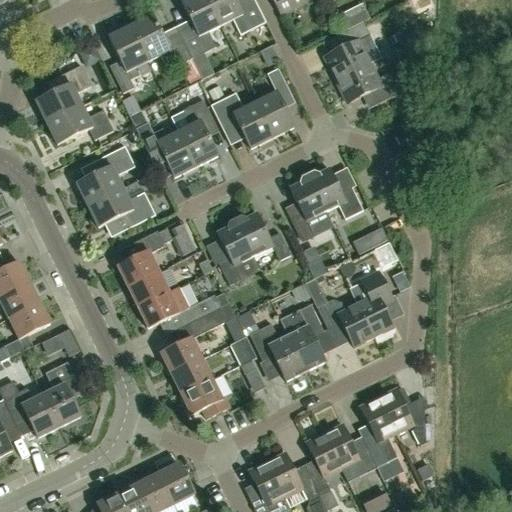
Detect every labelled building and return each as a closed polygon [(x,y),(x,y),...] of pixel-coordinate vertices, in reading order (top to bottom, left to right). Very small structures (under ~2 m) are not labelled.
[(208,34),(221,28),(206,0),(186,0),(181,3),(193,27),(178,34),(192,61),(216,49),(208,34)] [(206,0),(221,28),(233,22),(240,37),(266,24),(253,0),(246,0),(237,5),(234,0),(206,0)] [(303,0),(271,0),(280,16),(305,4),(303,0)] [(192,61),(178,34),(164,41),(152,17),(130,28),(148,64),(160,58),(164,65),(173,61),(177,68),(181,67),(185,75),(190,72),(196,84),(202,81),(192,61)] [(335,83),(371,65),(381,60),(364,24),(340,35),(347,48),(324,60),(335,83)] [(136,70),(148,64),(130,28),(108,39),(120,63),(109,68),(123,95),(134,90),(130,82),(140,77),(136,70)] [(371,65),(335,83),(347,106),(369,94),(376,107),(399,96),(389,75),(378,80),(371,65)] [(46,125),(82,108),(76,96),(92,88),(81,67),(62,77),(46,84),(52,96),(36,104),(46,125)] [(272,85),(283,79),(278,70),(267,76),(272,85)] [(272,141),(294,130),(277,94),(255,105),(272,141)] [(243,111),(235,96),(210,108),(224,135),(238,127),(250,152),(272,141),(255,105),(243,111)] [(178,134),(196,169),(218,158),(203,129),(214,124),(203,102),(182,112),(190,128),(178,134)] [(82,108),(46,125),(57,147),(89,132),(94,142),(114,133),(104,112),(88,120),(82,108)] [(158,174),(168,169),(174,180),(196,169),(178,134),(167,139),(163,131),(152,136),(147,126),(136,132),(158,174)] [(87,208),(123,190),(117,178),(135,169),(125,149),(103,160),(80,170),(85,182),(76,186),(87,208)] [(308,177),(326,214),(338,208),(345,222),(363,212),(352,190),(341,195),(329,171),(319,176),(314,174),(308,177)] [(307,224),(326,214),(308,177),(302,180),(299,185),(290,190),(302,215),(291,220),(302,243),(313,237),(307,224)] [(373,200),(389,193),(384,182),(368,189),(373,200)] [(123,190),(87,208),(98,230),(104,227),(111,239),(133,229),(155,217),(144,195),(129,202),(123,190)] [(235,222),(253,259),(273,249),(280,263),(291,257),(279,235),(269,240),(256,216),(246,221),(241,219),(235,222)] [(187,220),(174,226),(187,253),(200,247),(187,220)] [(234,268),(253,259),(235,222),(229,225),(227,230),(217,235),(229,260),(218,265),(230,287),(241,282),(234,268)] [(128,289),(159,274),(150,255),(165,248),(164,246),(172,242),(167,231),(158,235),(157,233),(138,243),(144,255),(117,269),(128,289)] [(0,299),(30,285),(19,264),(15,266),(9,255),(1,259),(0,259),(0,299)] [(204,277),(213,273),(207,261),(198,266),(204,277)] [(138,310),(178,290),(178,289),(169,294),(159,274),(128,289),(138,310)] [(357,306),(374,340),(377,338),(379,342),(392,336),(390,332),(393,330),(390,324),(404,316),(394,297),(391,298),(379,274),(361,282),(362,286),(350,292),(357,307),(357,306)] [(357,306),(357,307),(345,312),(342,305),(332,302),(327,304),(318,285),(325,282),(322,277),(305,286),(311,299),(324,324),(338,317),(354,350),(374,340),(357,306)] [(0,303),(9,321),(40,305),(30,285),(0,299),(0,303)] [(200,321),(229,306),(230,306),(224,294),(215,298),(214,296),(188,309),(178,290),(138,310),(148,331),(179,316),(185,327),(199,320),(200,321)] [(40,305),(9,321),(19,341),(50,326),(40,305)] [(229,306),(200,321),(206,333),(235,319),(229,306)] [(288,338),(306,374),(325,364),(313,338),(324,333),(311,307),(288,318),(279,322),(288,338)] [(288,338),(279,342),(271,326),(249,337),(262,363),(258,365),(268,384),(282,376),(286,384),(306,374),(288,338)] [(69,331),(58,337),(64,350),(69,359),(80,354),(76,344),(69,331)] [(240,367),(251,361),(256,359),(251,350),(246,339),(237,343),(229,347),(240,367)] [(171,376),(202,361),(192,340),(160,356),(171,376)] [(9,345),(0,349),(0,363),(0,364),(14,357),(9,345)] [(181,397),(212,381),(202,361),(171,376),(181,397)] [(43,397),(59,429),(81,419),(73,404),(78,386),(78,385),(67,364),(45,375),(53,392),(43,397)] [(212,381),(181,397),(191,418),(202,412),(206,421),(230,410),(225,400),(222,401),(212,381)] [(59,429),(43,397),(33,402),(27,390),(19,394),(13,383),(0,389),(0,395),(3,402),(14,424),(26,417),(38,440),(59,429)] [(378,400),(396,436),(414,427),(403,405),(408,403),(402,390),(397,392),(396,391),(378,400)] [(389,439),(396,436),(378,400),(360,409),(379,449),(369,454),(372,461),(377,470),(398,459),(389,439)] [(1,430),(14,424),(3,402),(0,403),(0,458),(12,452),(1,430)] [(419,448),(426,444),(425,425),(411,432),(419,448)] [(324,436),(342,471),(360,462),(343,427),(324,436)] [(324,480),(342,471),(324,436),(306,445),(324,480)] [(267,464),(285,500),(303,491),(285,455),(267,464)] [(367,475),(377,470),(372,461),(362,466),(367,475)] [(284,500),(285,500),(267,464),(249,473),(264,503),(253,509),(254,511),(286,511),(290,511),(284,500)] [(158,476),(174,507),(195,496),(179,465),(158,476)] [(163,511),(174,507),(158,476),(153,478),(151,474),(136,481),(150,511),(163,511)] [(125,511),(150,511),(136,481),(121,489),(123,493),(117,496),(125,511)] [(320,498),(325,509),(331,506),(326,495),(330,493),(325,484),(315,489),(320,498)] [(386,487),(364,497),(370,511),(381,511),(395,506),(386,487)] [(315,489),(305,494),(309,504),(320,498),(315,489)] [(125,511),(117,496),(96,506),(97,507),(91,511),(125,511)]
